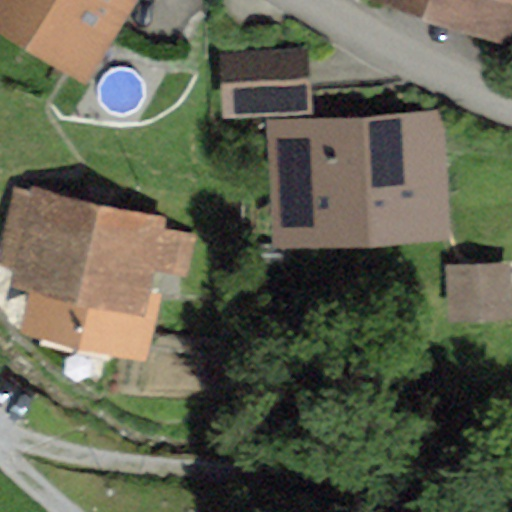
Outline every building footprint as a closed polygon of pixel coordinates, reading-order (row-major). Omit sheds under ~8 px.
[(0,0),(0,30),(78,80),(129,0),(0,0)] [(434,0),(362,0),(426,23),(434,0)] [(511,34),(511,0),(434,0),(426,23),(507,48),(511,34)] [(313,105),(310,43),(220,48),(223,109),(313,105)] [(423,215),(419,129),(279,135),(281,176),(311,174),(313,220),(423,215)] [(132,289),(139,262),(184,272),(193,234),(16,193),(4,244),(30,250),(26,267),(54,274),(44,314),(142,337),(152,294),(132,289)] [(504,304),(502,270),(457,272),(459,307),(504,304)]
